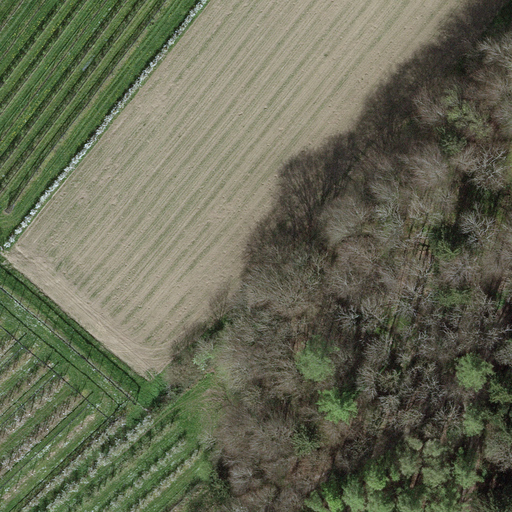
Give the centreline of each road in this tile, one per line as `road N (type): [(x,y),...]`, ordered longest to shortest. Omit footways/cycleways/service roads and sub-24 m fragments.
road 1 (unclassified): [(279,511),(484,366)]
road 2 (unclassified): [(463,511),(484,366)]
